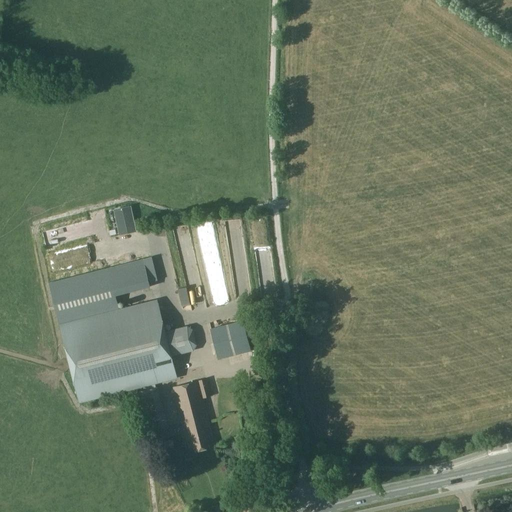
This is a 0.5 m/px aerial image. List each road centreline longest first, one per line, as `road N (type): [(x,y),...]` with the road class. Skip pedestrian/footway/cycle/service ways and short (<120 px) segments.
road 1 (unclassified): [(274,0),(272,174),(287,294),(285,391),(306,492)]
road 2 (primary): [(310,511),(511,465)]
